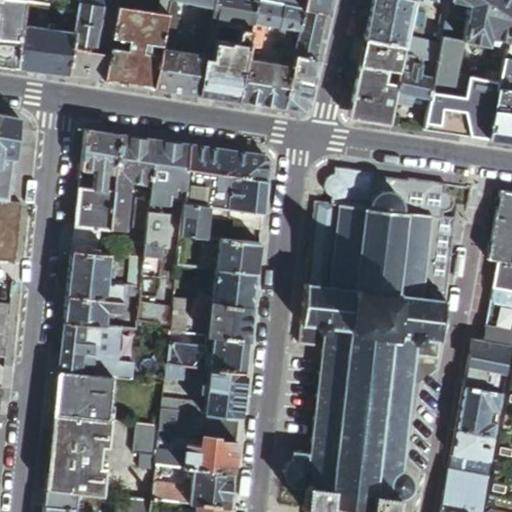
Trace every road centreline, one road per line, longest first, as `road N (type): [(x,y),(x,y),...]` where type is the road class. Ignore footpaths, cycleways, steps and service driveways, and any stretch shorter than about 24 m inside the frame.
road 1 (residential): [(13,511),(57,97)]
road 2 (residential): [(256,511),(301,137)]
road 3 (residential): [(473,239),(425,511)]
road 4 (residential): [(57,97),(301,137)]
road 5 (residential): [(326,141),(511,168)]
road 6 (unclassified): [(483,511),(511,362)]
road 7 (residential): [(353,0),(326,141)]
